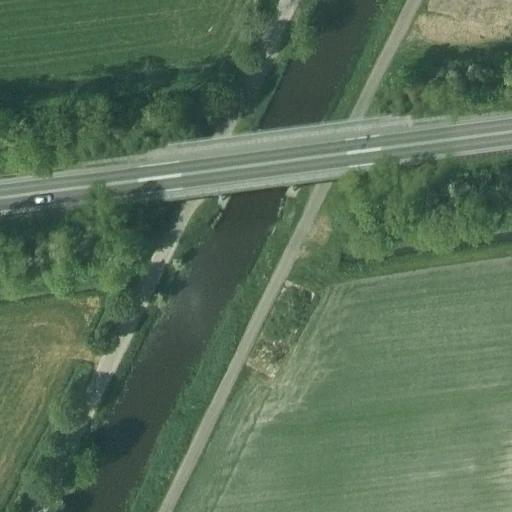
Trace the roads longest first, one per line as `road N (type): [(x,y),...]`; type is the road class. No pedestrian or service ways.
road 1 (unclassified): [(34,511),(289,0)]
road 2 (unclassified): [(163,511),(414,0)]
road 3 (trunk): [(0,196),(511,134)]
